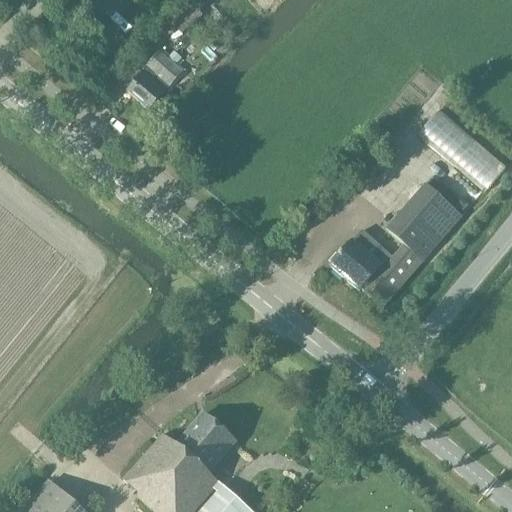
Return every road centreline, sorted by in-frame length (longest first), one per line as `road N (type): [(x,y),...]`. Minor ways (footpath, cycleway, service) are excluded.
road 1 (tertiary): [(375,391),(0,89)]
road 2 (tertiary): [(375,391),(511,226)]
road 3 (tertiary): [(511,503),(375,391)]
